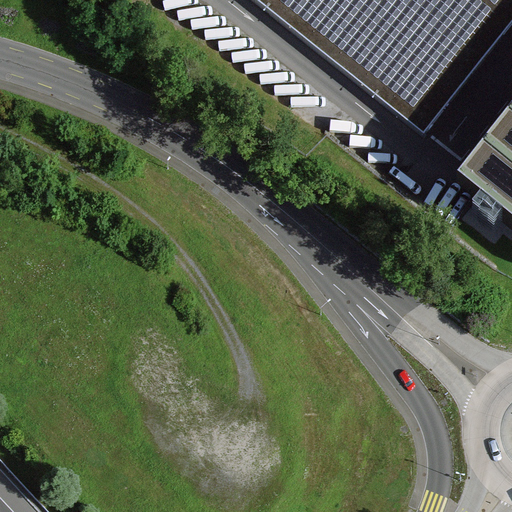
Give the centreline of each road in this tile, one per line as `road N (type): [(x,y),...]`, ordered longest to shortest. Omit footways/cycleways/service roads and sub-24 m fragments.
road 1 (track): [(0,129),(120,195),(183,255),(239,352),(245,399),(237,439)]
road 2 (unclassified): [(0,57),(172,132),(327,249)]
road 3 (unclassified): [(327,249),(346,307),(426,411),(438,463),(431,511)]
road 4 (unclassified): [(410,321),(484,428)]
